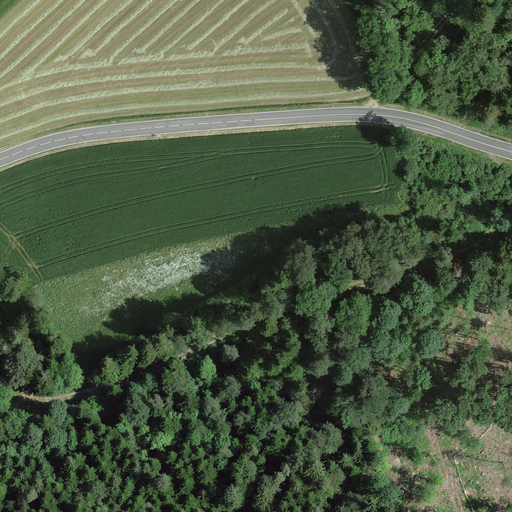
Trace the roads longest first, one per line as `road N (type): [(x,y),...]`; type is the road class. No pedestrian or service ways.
road 1 (primary): [(511,151),(406,119),(345,114),(80,135),(0,159)]
road 2 (track): [(368,114),(464,0)]
